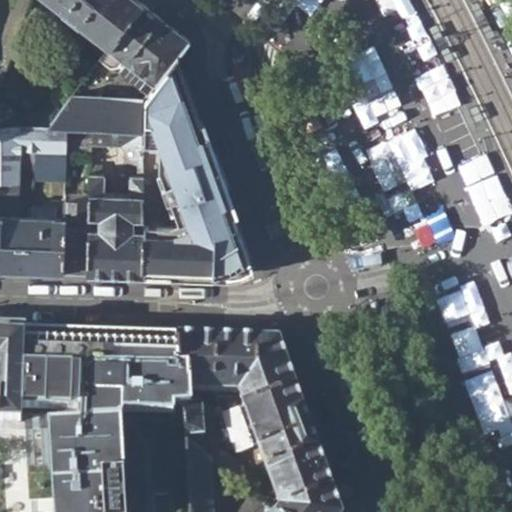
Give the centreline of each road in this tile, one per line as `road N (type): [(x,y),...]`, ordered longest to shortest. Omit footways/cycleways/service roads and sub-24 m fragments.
road 1 (tertiary): [(0,294),(264,301),(317,285)]
road 2 (tertiary): [(218,31),(215,83),(254,188),(284,259),(317,285)]
road 3 (tertiary): [(317,285),(341,386),(388,511)]
